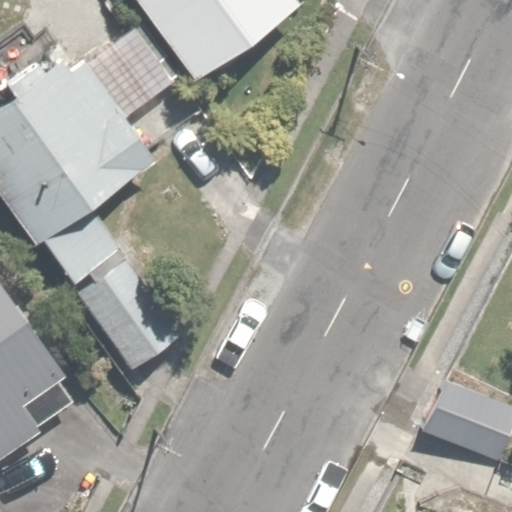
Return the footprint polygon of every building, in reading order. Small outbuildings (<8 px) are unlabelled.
[(132,0),(187,78),(298,0),(297,0),(132,0)] [(173,74),(132,22),(73,68),(61,52),(0,100),(0,187),(69,275),(112,241),(83,203),(152,149),(124,114),(173,74)] [(175,329),(121,250),(73,283),(127,362),(175,329)] [(8,511),(0,500),(0,440),(72,390),(0,287),(0,511),(8,511)] [(511,405),(511,401),(447,376),(427,428),(493,454),(511,405)]
